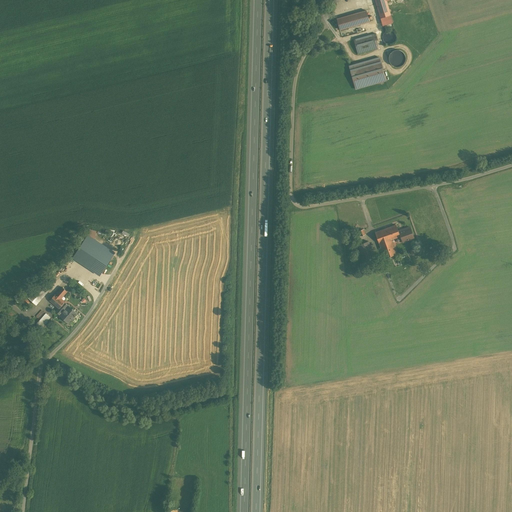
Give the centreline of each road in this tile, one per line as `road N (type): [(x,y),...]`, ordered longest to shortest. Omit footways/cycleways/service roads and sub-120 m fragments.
road 1 (motorway): [(257,0),(243,511)]
road 2 (motorway): [(255,511),(269,0)]
road 3 (unclassified): [(511,164),(361,197),(303,206),(293,198),(290,106),(321,19),(317,0)]
road 4 (unclassified): [(23,511),(41,358),(23,316),(0,299)]
